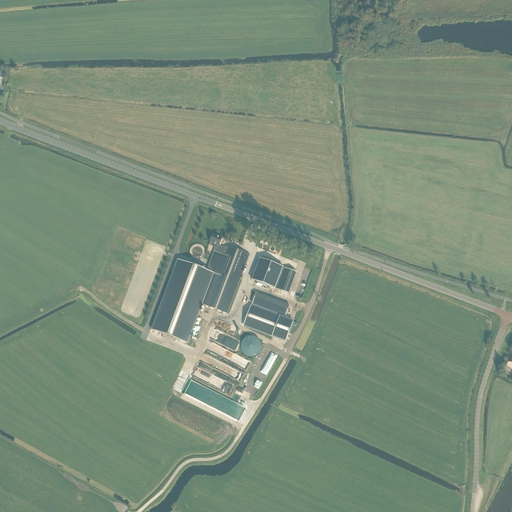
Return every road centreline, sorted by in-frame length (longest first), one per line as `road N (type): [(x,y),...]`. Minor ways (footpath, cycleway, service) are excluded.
road 1 (secondary): [(507,314),(0,121)]
road 2 (track): [(138,511),(181,465),(231,447),(283,364),(331,243)]
road 3 (unclassified): [(472,511),(477,410),(507,314)]
